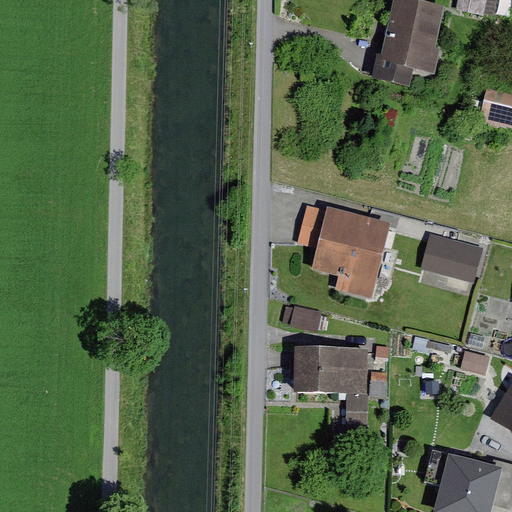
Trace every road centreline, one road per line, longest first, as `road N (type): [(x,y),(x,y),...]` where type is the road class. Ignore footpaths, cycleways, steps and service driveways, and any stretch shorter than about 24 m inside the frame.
road 1 (unclassified): [(126,0),(109,511)]
road 2 (residential): [(269,0),(255,511)]
